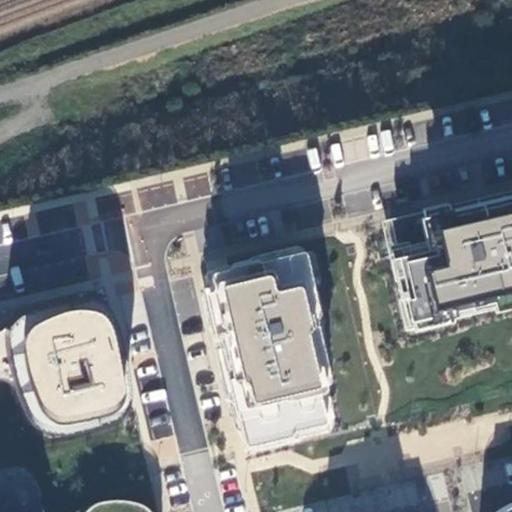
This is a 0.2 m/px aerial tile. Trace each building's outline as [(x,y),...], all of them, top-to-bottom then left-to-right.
[(511,193),(377,226),(403,334),(511,308),(511,193)] [(210,271),(250,450),(333,430),(340,418),(332,386),(340,384),(309,247),(210,271)] [(30,415),(49,429),(113,413),(122,398),(103,317),(82,305),(21,319),(12,336),(0,339),(0,376),(6,375),(22,384),(30,415)] [(40,511),(38,506),(34,491),(30,474),(26,468),(21,465),(15,464),(7,465),(0,467),(0,511),(147,511),(136,505),(121,502),(103,502),(90,506),(81,511),(40,511)] [(511,511),(511,501),(510,502),(495,509),(492,511),(511,511)]
